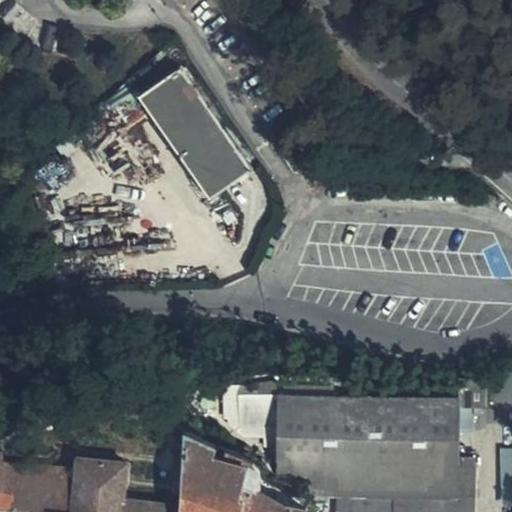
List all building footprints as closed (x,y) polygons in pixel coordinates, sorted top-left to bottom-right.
[(181,65),(191,59),(177,40),(112,95),(136,129),(154,116),(211,196),(251,168),(181,65)] [(279,150),(293,172),(321,171),(299,140),(279,150)] [(239,395),(277,394),(277,378),(232,385),(230,391),(230,414),(230,425),(238,425),(239,395)] [(459,405),(486,405),(487,379),(458,378),(457,395),(277,394),(239,395),(238,425),(277,426),(277,470),(304,471),(338,471),(338,493),(458,494),(459,456),(459,405)] [(78,451),(10,439),(20,472),(17,482),(183,508),(182,511),(302,511),(309,486),(279,479),(267,473),(243,466),(248,441),(226,430),(224,438),(214,435),(216,426),(188,412),(183,485),(125,480),(130,443),(80,438),(78,451)] [(20,472),(10,439),(8,423),(0,422),(0,488),(12,487),(17,482),(20,472)] [(471,511),(473,456),(459,456),(458,494),(338,493),(337,511),(471,511)] [(312,492),(321,493),(338,493),(338,471),(304,471),(312,492)]
